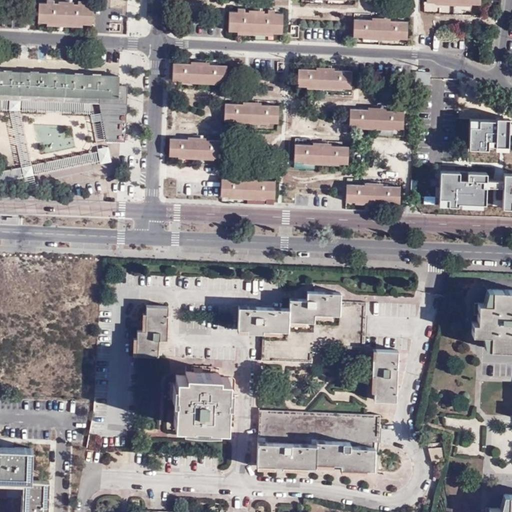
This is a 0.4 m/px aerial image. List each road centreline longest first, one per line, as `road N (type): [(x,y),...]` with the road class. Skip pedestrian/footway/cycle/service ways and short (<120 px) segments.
road 1 (tertiary): [(153,237),(511,254)]
road 2 (residential): [(159,42),(414,55),(493,79)]
road 3 (residential): [(153,237),(159,42)]
road 4 (residential): [(0,35),(159,42)]
road 5 (tertiary): [(153,237),(0,231)]
